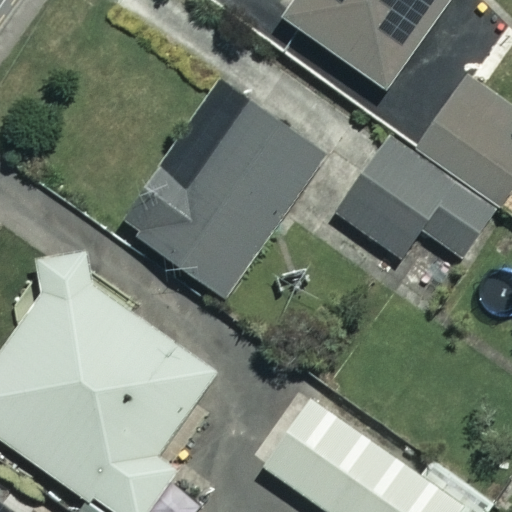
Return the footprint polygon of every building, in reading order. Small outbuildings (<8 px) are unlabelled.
[(447,0),(294,0),(281,20),(382,92),(447,0)] [(330,157),(219,80),(116,228),(227,305),(330,157)] [(496,210),(380,138),(333,214),(401,256),(418,230),(465,259),(496,210)] [(212,372),(60,265),(0,349),(0,439),(103,511),(144,511),(173,471),(152,456),(212,372)] [(450,511),(298,406),(251,473),(307,511),(450,511)]
